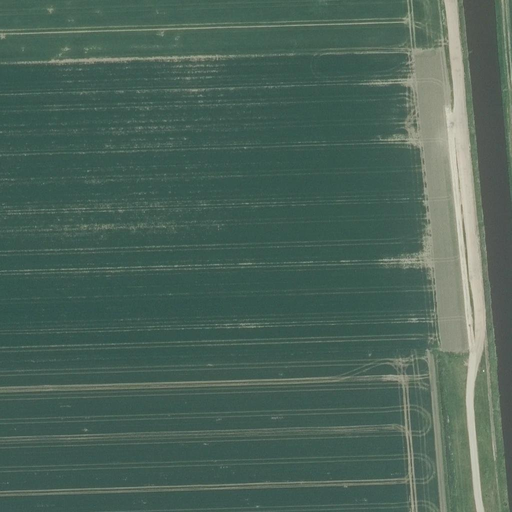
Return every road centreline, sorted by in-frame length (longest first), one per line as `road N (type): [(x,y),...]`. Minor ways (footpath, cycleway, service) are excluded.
road 1 (unclassified): [(479,511),(468,392),(480,330),(459,121)]
road 2 (track): [(447,0),(459,121)]
